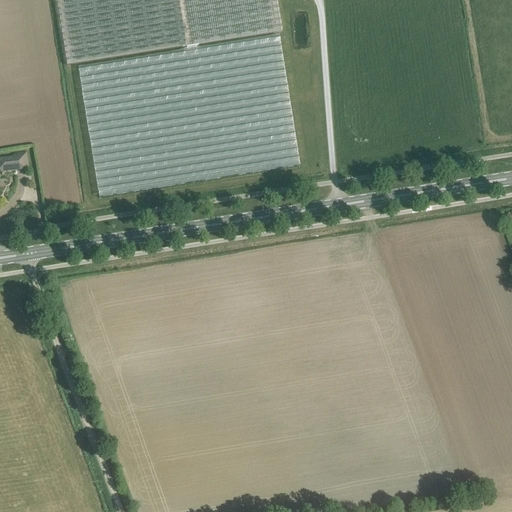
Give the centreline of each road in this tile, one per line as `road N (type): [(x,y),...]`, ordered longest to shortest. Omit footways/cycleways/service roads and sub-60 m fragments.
road 1 (primary): [(0,257),(511,178)]
road 2 (track): [(120,511),(30,270),(13,255)]
